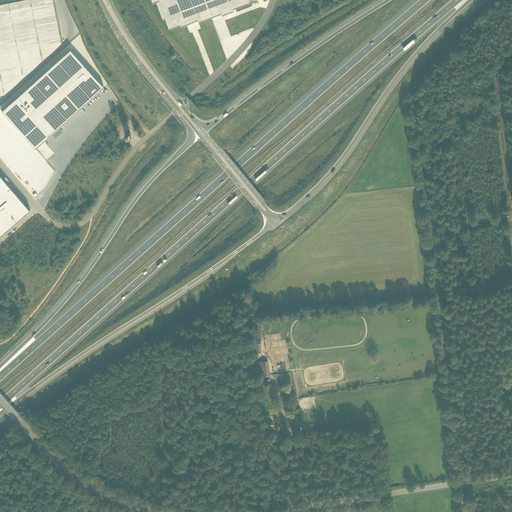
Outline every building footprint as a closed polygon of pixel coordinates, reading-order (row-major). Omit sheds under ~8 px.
[(0,0),(0,93),(5,92),(62,41),(54,0),(0,0)] [(152,0),(153,1),(154,0),(156,0),(163,16),(165,15),(169,27),(180,22),(181,24),(198,18),(198,20),(221,11),(222,13),(234,9),(233,7),(250,0),(249,0),(152,0)] [(69,50),(1,111),(28,141),(36,134),(43,141),(103,87),(69,50)] [(0,174),(0,235),(30,210),(0,174)] [(260,362),(262,375),(269,375),(267,361),(260,362)] [(264,384),(266,398),(273,397),(271,383),(264,384)] [(275,422),(278,422),(277,410),(269,411),(270,424),(275,423),(275,422)]
